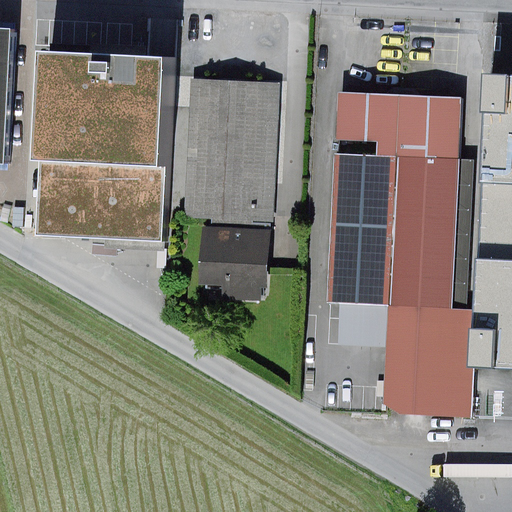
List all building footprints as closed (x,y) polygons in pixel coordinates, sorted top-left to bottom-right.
[(15,28),(0,26),(0,171),(8,172),(15,28)] [(48,51),(38,235),(165,242),(175,58),(48,51)] [(480,310),(477,367),(511,369),(511,77),(479,76),(475,160),(468,310),(480,310)] [(275,223),(281,83),(193,79),(186,219),(275,223)] [(398,157),(401,96),(341,94),(340,120),(339,141),(379,143),(378,156),(398,157)] [(398,157),(461,160),(463,112),(463,99),(401,96),(398,157)] [(398,157),(378,156),(337,154),(329,303),(341,303),(339,346),(387,348),(385,404),(402,416),(474,419),(477,367),(480,310),(468,310),(475,160),(461,160),(398,157)] [(269,289),(272,231),(204,227),(201,286),(224,287),(223,299),(262,301),(263,289),(269,289)]
